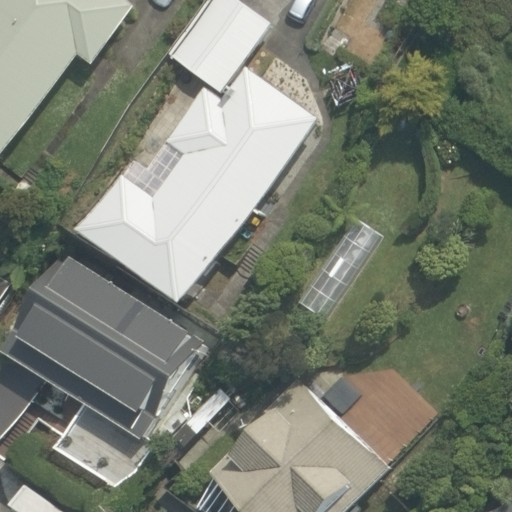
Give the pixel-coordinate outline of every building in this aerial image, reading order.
[(0,0),(0,170),(17,182),(101,58),(118,70),(157,11),(141,0),(0,0)] [(211,0),(174,65),(207,83),(147,189),(140,184),(105,246),(224,314),(334,120),(261,79),(291,27),(243,0),(211,0)] [(0,272),(0,436),(8,440),(42,379),(0,355),(0,327),(23,286),(0,272)] [(222,345),(113,274),(50,372),(159,443),(222,345)] [(397,511),(437,473),(338,373),(197,511),(397,511)]
